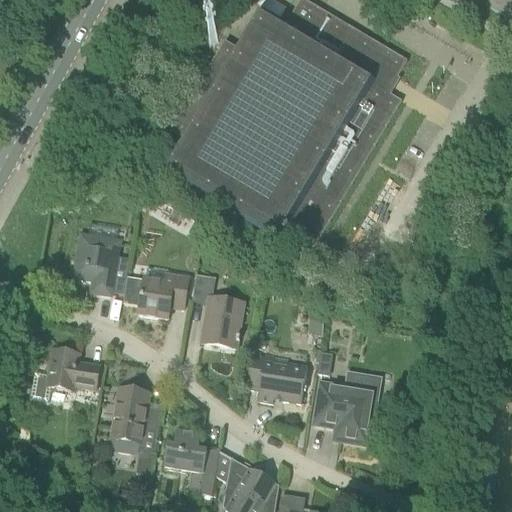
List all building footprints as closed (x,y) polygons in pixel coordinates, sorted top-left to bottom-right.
[(165,176),(278,243),(281,238),(311,256),(401,104),(387,96),(392,88),(406,64),(301,1),(282,33),(259,19),(239,53),(225,44),(171,135),(185,143),(165,176)] [(80,238),(76,262),(73,282),(92,285),(90,297),(111,300),(120,245),(80,238)] [(143,285),(141,301),(138,321),(167,325),(169,313),(183,315),(188,283),(165,280),(164,288),(143,285)] [(195,280),(194,286),(191,306),(206,309),(200,348),(236,354),(237,346),(238,346),(239,342),(238,342),(244,308),(208,303),(211,282),(195,280)] [(309,313),(307,329),(322,331),(324,315),(309,313)] [(95,395),(96,391),(99,372),(85,369),(85,371),(78,370),(79,359),(52,355),(48,380),(34,378),(30,405),(47,408),(50,393),(73,396),(74,392),(95,395)] [(252,356),(249,373),(246,393),(258,395),(256,405),(272,407),(273,401),(283,403),(282,406),(284,406),(284,405),(299,407),(299,408),(300,408),(306,370),(287,367),(288,362),(252,356)] [(319,362),(316,378),(328,380),(330,364),(319,362)] [(339,446),(366,450),(372,415),(374,415),(379,383),(347,378),(345,391),(319,387),(312,429),(341,434),(339,446)] [(118,394),(115,414),(110,444),(140,449),(139,457),(154,459),(159,426),(145,424),(149,399),(118,394)] [(212,500),(215,482),(219,457),(219,453),(206,451),(205,458),(198,457),(200,441),(176,437),(173,452),(167,451),(164,474),(191,478),(188,496),(212,500)] [(219,457),(215,482),(225,484),(219,511),(274,511),(275,510),(278,490),(230,463),(219,457)] [(281,500),(279,511),(303,511),(304,504),(281,500)]
